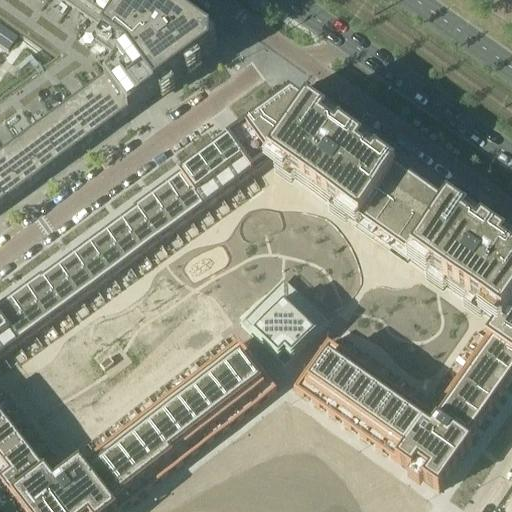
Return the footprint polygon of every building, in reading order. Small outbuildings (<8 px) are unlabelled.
[(0,0),(0,24),(23,41),(41,54),(48,58),(50,60),(51,64),(47,67),(0,101),(0,197),(6,206),(125,119),(138,109),(151,100),(211,57),(211,41),(193,29),(173,15),(152,0),(0,0)] [(5,31),(0,37),(0,47),(8,53),(17,40),(5,31)] [(253,179),(199,255),(270,305),(267,308),(242,328),(252,338),(252,339),(278,364),(284,357),(291,363),(316,338),(328,346),(294,394),(303,400),(304,399),(307,394),(316,400),(313,404),(312,406),(314,408),(319,411),(319,410),(323,405),(332,411),(329,415),(327,417),(328,418),(334,422),(335,421),(339,416),(347,422),(345,426),(343,428),(343,429),(350,433),(351,432),(355,427),(363,433),(360,437),(359,440),(366,445),(366,443),(370,438),(379,444),(376,448),(374,451),(375,451),(381,456),(382,455),(386,449),(395,455),(392,460),(390,462),(438,496),(471,448),(468,445),(511,382),(511,256),(504,251),(503,252),(466,226),(465,227),(378,165),(379,164),(342,138),(342,137),(309,113),(310,112),(290,98),(281,104),(244,132),(226,144),(226,145),(227,146),(229,149),(230,148),(253,179)] [(227,146),(211,157),(214,159),(236,191),(251,180),(253,179),(230,148),(229,149),(227,146)] [(211,157),(196,168),(198,171),(221,202),(236,191),(214,159),(211,157)] [(196,168),(180,179),(182,182),(205,213),(221,202),(198,171),(196,168)] [(168,190),(166,192),(167,193),(190,225),(205,213),(182,182),(180,179),(179,180),(180,182),(179,182),(168,190)] [(153,202),(150,203),(151,205),(174,236),(190,225),(167,193),(166,192),(164,193),(153,202)] [(137,213),(135,215),(136,216),(159,247),(174,236),(151,205),(150,203),(148,205),(137,213)] [(135,217),(120,227),(143,258),(159,247),(136,216),(135,215),(134,216),(135,217)] [(120,227),(105,239),(127,270),(143,258),(120,227)] [(105,239),(89,250),(111,281),(127,270),(105,239)] [(89,250),(73,262),(95,293),(111,281),(89,250)] [(73,262),(57,273),(80,304),(95,293),(73,262)] [(42,282),(41,283),(42,284),(64,316),(80,304),(57,273),(43,283),(42,282)] [(27,293),(25,294),(26,296),(49,327),(64,316),(42,284),(41,283),(38,284),(27,293)] [(12,304),(10,306),(11,307),(33,338),(49,327),(26,296),(25,294),(23,296),(12,304)] [(0,325),(18,349),(33,338),(11,307),(10,306),(7,307),(0,312),(0,325)] [(0,357),(2,361),(18,349),(0,325),(0,357)] [(46,479),(13,505),(18,511),(120,511),(117,507),(126,501),(130,506),(130,507),(137,502),(133,496),(141,489),(145,494),(146,495),(152,490),(148,484),(156,477),(160,482),(161,483),(167,478),(168,478),(163,472),(171,466),(175,471),(176,472),(182,467),(183,466),(178,460),(186,454),(190,459),(191,460),(198,455),(193,449),(202,442),(206,447),(206,448),(213,443),(208,437),(217,430),(221,435),(222,436),(228,431),(224,425),(232,419),(236,424),(237,425),(243,420),(244,419),(239,413),(247,407),(251,412),(252,413),(258,408),(259,408),(254,402),(262,395),(266,400),(267,401),(276,394),(239,347),(232,352),(80,470),(70,477),(61,466),(46,478),(46,479)] [(108,360),(99,367),(104,373),(113,366),(108,360)] [(0,418),(0,440),(11,433),(0,418)] [(11,433),(0,440),(0,465),(22,448),(11,433)] [(22,448),(0,465),(0,488),(1,489),(34,463),(22,448)] [(34,463),(1,489),(9,499),(13,505),(46,479),(46,478),(34,463)]
